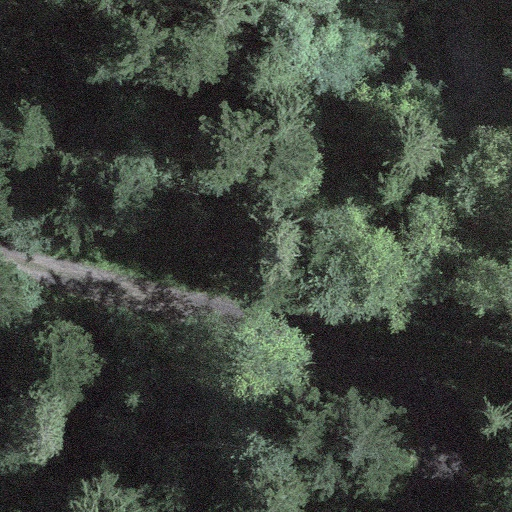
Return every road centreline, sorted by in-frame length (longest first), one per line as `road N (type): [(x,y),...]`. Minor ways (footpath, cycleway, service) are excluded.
road 1 (track): [(0,240),(279,322),(404,371),(435,398),(445,438),(434,472),(402,511)]
road 2 (track): [(279,322),(511,270)]
